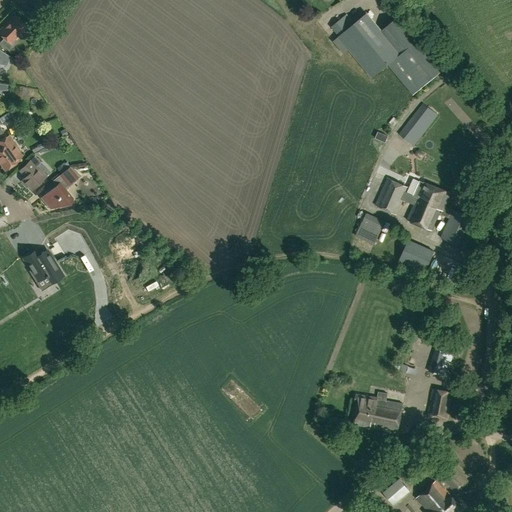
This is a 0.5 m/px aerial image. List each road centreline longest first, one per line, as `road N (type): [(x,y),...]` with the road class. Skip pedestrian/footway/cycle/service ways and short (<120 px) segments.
road 1 (track): [(0,395),(131,312),(256,258),(299,256),(378,271),(491,307)]
road 2 (unclassified): [(454,425),(485,375),(495,260),(511,184)]
road 3 (unclassified): [(511,135),(396,0)]
road 4 (unclassified): [(334,511),(454,425)]
